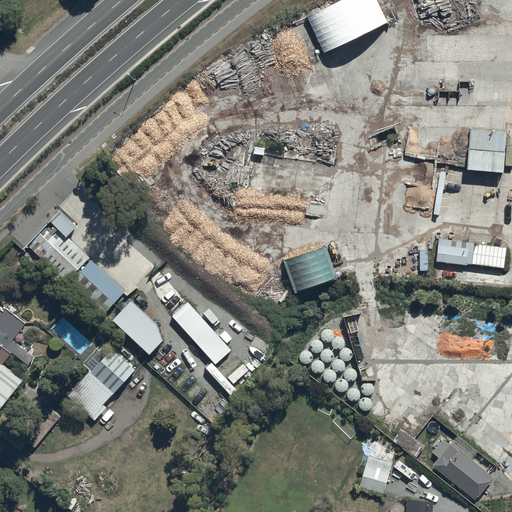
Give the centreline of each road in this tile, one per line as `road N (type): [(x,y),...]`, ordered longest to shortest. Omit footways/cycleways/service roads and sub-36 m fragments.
road 1 (residential): [(246,0),(103,118),(0,219)]
road 2 (trunk): [(182,0),(0,162)]
road 3 (trunk): [(27,81),(120,0)]
